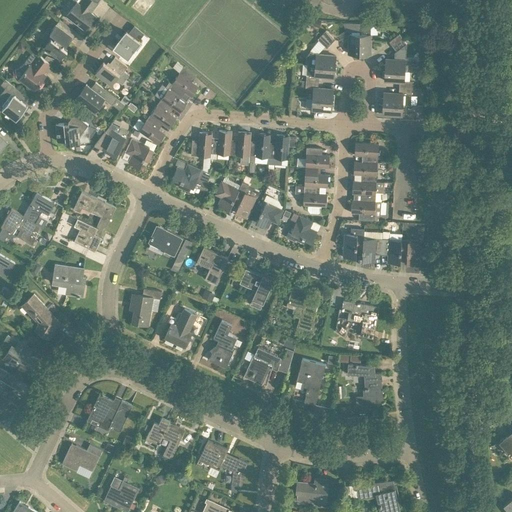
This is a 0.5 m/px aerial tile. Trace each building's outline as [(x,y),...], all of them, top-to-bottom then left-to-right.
[(97,3),(92,0),(81,0),(79,4),(77,2),(67,15),(85,29),(95,16),(90,12),(97,3)] [(313,25),(320,27),(322,20),(315,18),(313,25)] [(69,43),(77,33),(59,20),(50,32),(54,35),(44,47),(48,49),(46,53),(56,57),(57,56),(60,58),(57,61),(58,62),(61,59),(62,60),(67,53),(66,52),(67,50),(64,47),(68,42),(69,43)] [(348,54),(359,54),(360,23),(343,23),(346,30),(347,30),(349,34),(348,54)] [(371,24),(360,23),(359,54),(370,54),(371,24)] [(134,25),(128,33),(126,32),(114,47),(127,58),(134,49),(137,50),(142,44),(138,41),(144,33),(134,25)] [(421,35),(427,31),(423,25),(415,31),(417,34),(421,35)] [(330,44),(335,39),(325,30),(321,35),(330,44)] [(392,46),(402,39),(399,34),(389,41),(392,46)] [(317,39),(318,40),(324,46),(326,48),(330,44),(321,35),(317,39)] [(396,51),(406,43),(402,39),(392,46),(396,51)] [(21,42),(16,48),(23,53),(28,47),(21,42)] [(43,74),(51,64),(50,63),(54,58),(47,55),(44,58),(38,54),(33,50),(25,61),(25,62),(24,63),(23,65),(22,65),(21,66),(19,67),(17,68),(16,68),(15,68),(16,77),(19,79),(35,91),(38,86),(42,87),(44,83),(42,81),(46,76),(43,74)] [(336,56),(316,54),(310,51),(306,58),(306,64),(307,64),(335,66),(336,56)] [(127,66),(115,56),(108,65),(103,62),(95,73),(111,85),(119,75),(120,76),(127,66)] [(413,58),(402,57),(402,60),(385,59),(385,70),(405,71),(414,71),(414,68),(418,68),(418,63),(413,58)] [(179,72),(171,83),(169,82),(181,91),(182,91),(191,97),(198,86),(192,82),(196,75),(184,65),(177,60),(173,67),(179,72)] [(318,82),(319,76),(334,77),(335,66),(307,64),(305,81),(318,82)] [(384,80),(399,81),(399,87),(412,88),(412,81),(404,81),(405,71),(385,70),(384,80)] [(16,121),(32,100),(5,79),(4,79),(9,83),(0,95),(0,104),(4,107),(2,109),(16,121)] [(318,88),(318,82),(305,81),(305,88),(307,88),(306,98),(332,100),(333,89),(318,88)] [(112,104),(121,111),(125,105),(95,82),(91,88),(86,84),(76,97),(85,105),(84,106),(95,114),(100,107),(98,106),(104,99),(112,105),(112,104)] [(160,100),(171,107),(171,106),(180,112),(187,102),(178,96),(181,91),(169,82),(166,87),(162,84),(155,95),(161,99),(160,100)] [(383,103),(411,105),(412,94),(411,95),(412,88),(399,87),(398,93),(383,92),(383,103)] [(125,102),(129,96),(125,93),(120,99),(125,102)] [(331,111),(332,100),(306,98),(312,99),(311,109),(331,111)] [(160,100),(149,115),(160,122),(169,128),(176,117),(168,111),(171,107),(160,100)] [(411,105),(383,103),(382,114),(402,115),(403,105),(411,105)] [(80,143),(79,140),(81,140),(81,141),(87,141),(87,135),(88,135),(88,130),(85,129),(88,125),(75,114),(68,123),(56,124),(58,141),(65,140),(65,143),(70,142),(70,144),(80,143)] [(160,122),(149,115),(139,131),(158,144),(165,133),(156,127),(160,122)] [(94,146),(116,156),(128,131),(112,123),(111,123),(94,146)] [(219,130),(218,141),(212,140),(212,133),(211,141),(210,154),(210,156),(210,157),(210,153),(229,154),(230,143),(231,132),(231,131),(219,130)] [(237,142),(231,142),(232,131),(231,131),(231,132),(230,143),(229,154),(241,155),(240,164),(248,165),(248,162),(248,157),(250,144),(250,143),(251,133),(238,132),(237,142)] [(191,155),(204,156),(203,169),(209,172),(210,156),(210,154),(211,141),(212,133),(199,132),(198,143),(192,143),(191,155)] [(257,133),(256,143),(250,143),(250,144),(248,157),(248,162),(255,163),(255,156),(267,157),(269,144),(270,134),(257,133)] [(286,164),(288,146),(289,136),(276,135),(275,145),(269,144),(267,157),(267,162),(286,164)] [(289,136),(288,146),(296,147),(296,136),(289,136)] [(150,146),(136,140),(132,138),(126,152),(131,155),(128,162),(140,167),(143,160),(148,162),(154,151),(149,148),(150,146)] [(354,161),(354,162),(377,163),(378,143),(355,142),(354,155),(364,156),(364,162),(354,161)] [(305,167),(317,168),(317,167),(328,168),(329,155),(318,154),(319,148),(306,147),(305,167)] [(377,163),(354,162),(353,174),(363,175),(363,181),(353,180),(353,181),(363,181),(376,183),(384,183),(384,182),(376,182),(377,163)] [(194,187),(195,184),(205,188),(211,173),(201,169),(202,169),(190,164),(187,170),(177,166),(172,178),(180,181),(178,186),(189,191),(192,186),(194,187)] [(317,174),(317,168),(305,167),(304,186),(296,185),(296,186),(316,187),(327,187),(328,174),(317,174)] [(217,204),(229,209),(240,185),(229,180),(228,178),(226,177),(225,178),(223,181),(221,180),(215,194),(221,197),(217,204)] [(352,194),(362,194),(362,200),(351,200),(362,201),(375,201),(381,202),(381,201),(375,201),(375,192),(383,193),(384,183),(376,183),(363,181),(353,181),(352,194)] [(240,185),(229,209),(233,202),(234,202),(235,200),(239,202),(238,204),(238,205),(235,212),(247,218),(257,197),(250,193),(252,189),(248,187),(249,185),(242,182),(241,185),(240,185)] [(327,193),(315,193),(316,187),(296,186),(295,194),(303,194),(302,205),(326,207),(327,193)] [(101,216),(96,227),(98,228),(104,231),(116,206),(82,191),(74,209),(80,212),(82,207),(101,216)] [(23,215),(35,222),(42,211),(48,214),(55,202),(37,192),(23,215)] [(361,213),(361,220),(378,221),(378,218),(380,215),(381,202),(375,201),(362,201),(351,200),(351,213),(361,213)] [(268,228),(271,221),(277,225),(283,210),(265,202),(256,222),(268,228)] [(43,227),(35,222),(23,215),(12,208),(1,226),(3,228),(12,233),(13,233),(16,227),(20,230),(17,236),(32,245),(43,227)] [(288,218),(291,212),(286,209),(283,215),(288,218)] [(304,244),(306,240),(312,242),(317,230),(310,227),(313,222),(293,213),(290,219),(296,221),(291,232),(297,236),(295,240),(304,244)] [(98,228),(96,227),(78,219),(74,226),(80,229),(74,241),(95,251),(102,236),(95,233),(98,228)] [(158,224),(149,243),(173,254),(182,236),(158,224)] [(10,238),(12,233),(3,228),(0,233),(0,238),(4,241),(7,236),(10,238)] [(49,241),(53,235),(47,231),(45,234),(45,238),(49,241)] [(383,231),(382,236),(382,239),(390,239),(390,232),(390,231),(383,231)] [(364,238),(364,234),(351,234),(344,234),(343,257),(356,258),(356,247),(363,247),(364,238)] [(375,262),(376,251),(381,251),(382,239),(382,236),(379,235),(379,239),(364,238),(363,247),(363,250),(362,253),(362,261),(375,262)] [(174,261),(180,264),(191,241),(185,239),(174,261)] [(390,239),(382,239),(381,251),(388,252),(387,262),(400,263),(401,254),(401,252),(402,240),(390,239)] [(402,240),(401,252),(406,252),(406,255),(407,255),(406,263),(419,264),(420,241),(402,240)] [(228,258),(204,246),(196,262),(209,268),(205,278),(216,284),(228,258)] [(0,252),(0,272),(6,277),(15,262),(0,252)] [(82,282),(84,268),(55,264),(52,284),(67,286),(66,293),(83,295),(84,282),(82,282)] [(266,279),(262,277),(263,275),(245,267),(239,282),(256,289),(249,304),(260,309),(273,278),(267,276),(266,279)] [(309,297),(308,299),(304,298),(306,290),(292,285),(287,303),(286,306),(295,308),(293,315),(299,317),(297,326),(312,331),(315,322),(313,321),(320,300),(309,297)] [(143,287),(142,295),(133,293),(130,309),(134,309),(132,323),(148,326),(151,310),(157,312),(159,298),(160,298),(161,291),(143,287)] [(203,297),(211,301),(214,295),(205,291),(203,297)] [(52,313),(33,293),(21,305),(38,323),(35,329),(49,338),(56,326),(48,317),(52,313)] [(373,338),(379,306),(343,300),(341,310),(349,311),(347,318),(338,317),(336,329),(346,336),(349,331),(348,330),(350,328),(348,326),(351,321),(351,320),(362,322),(360,335),(373,338)] [(189,330),(197,313),(185,307),(176,326),(171,324),(164,337),(185,347),(192,332),(189,330)] [(236,346),(233,345),(237,337),(228,333),(232,324),(221,319),(213,337),(218,339),(209,359),(226,367),(233,352),(234,353),(236,349),(234,349),(236,346)] [(3,343),(10,347),(4,358),(29,372),(36,359),(15,347),(17,342),(21,337),(13,333),(11,337),(8,335),(3,343)] [(289,340),(287,346),(292,348),(295,342),(289,340)] [(262,384),(265,376),(270,376),(272,367),(277,369),(281,357),(258,346),(255,353),(254,353),(244,375),(262,384)] [(302,357),(296,380),(303,382),(301,388),(306,390),(305,392),(306,393),(304,401),(315,404),(326,363),(302,357)] [(383,399),(382,392),(381,372),(375,372),(374,364),(348,363),(347,373),(364,375),(365,388),(363,388),(363,395),(357,395),(358,408),(372,407),(383,399)] [(12,400),(19,389),(1,379),(0,380),(0,407),(2,410),(11,399),(12,400)] [(120,431),(133,404),(122,399),(120,403),(99,394),(87,420),(108,430),(110,426),(120,431)] [(291,395),(284,394),(282,401),(289,402),(291,395)] [(169,421),(170,421),(162,417),(158,424),(154,422),(150,430),(145,439),(151,442),(151,440),(159,444),(162,437),(170,440),(163,454),(171,458),(185,429),(169,421)] [(510,455),(511,453),(511,435),(510,432),(498,442),(510,455)] [(129,446),(132,438),(126,435),(123,443),(129,446)] [(220,465),(233,471),(231,485),(241,486),(244,480),(242,479),(247,468),(246,467),(248,462),(239,458),(238,460),(225,453),(228,448),(208,439),(199,459),(212,465),(213,462),(220,465)] [(90,443),(87,450),(76,445),(72,453),(67,451),(62,463),(77,470),(80,465),(93,471),(103,449),(90,443)] [(145,468),(148,461),(141,457),(137,464),(145,468)] [(139,488),(127,482),(129,478),(125,476),(119,489),(111,485),(104,500),(120,507),(121,504),(129,508),(139,488)] [(298,481),(295,498),(325,502),(328,479),(316,478),(315,483),(298,481)] [(379,511),(399,511),(397,497),(399,497),(396,484),(394,485),(393,480),(375,482),(375,484),(360,486),(360,483),(354,484),(354,490),(357,490),(358,497),(376,495),(379,511)] [(509,511),(511,511),(511,497),(503,505),(509,511)] [(202,511),(236,511),(206,498),(205,502),(207,502),(202,511)] [(37,511),(28,506),(28,507),(20,502),(21,502),(19,501),(12,511),(37,511)]
